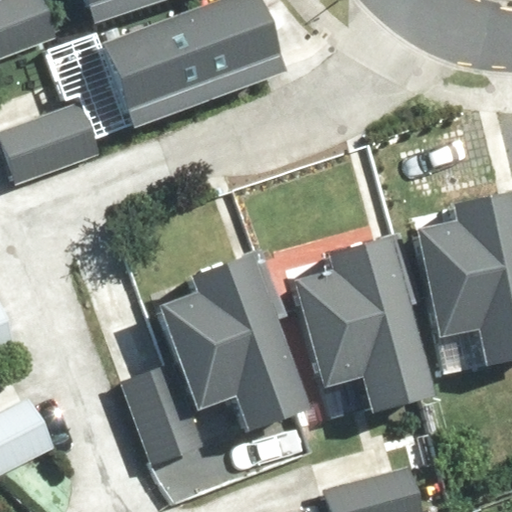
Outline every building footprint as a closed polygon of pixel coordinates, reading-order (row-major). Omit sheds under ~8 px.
[(5,0),(0,2),(0,65),(92,30),(168,0),(5,0)] [(0,181),(2,186),(96,149),(260,83),(228,2),(106,51),(0,93),(0,181)] [(432,241),(404,249),(435,355),(483,341),(496,384),(511,379),(511,258),(496,206),(428,227),(432,241)] [(317,281),(288,290),(320,396),(368,382),(380,425),(430,411),(382,247),(313,268),(317,281)] [(125,389),(155,471),(296,420),(239,264),(176,287),(183,305),(148,318),(168,373),(125,389)] [(11,376),(0,381),(0,482),(51,458),(11,376)] [(385,479),(373,445),(312,467),(324,501),(314,504),(316,511),(413,511),(400,473),(385,479)]
